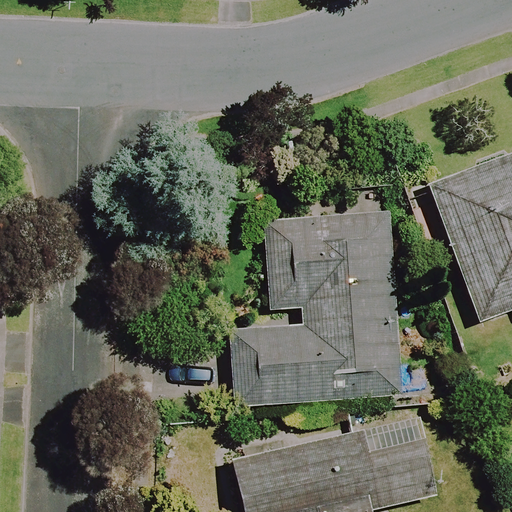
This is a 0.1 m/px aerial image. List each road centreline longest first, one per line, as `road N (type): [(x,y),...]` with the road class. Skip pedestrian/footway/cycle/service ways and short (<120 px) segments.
road 1 (residential): [(79,66),(73,511)]
road 2 (residential): [(483,0),(339,53),(204,69),(79,66)]
